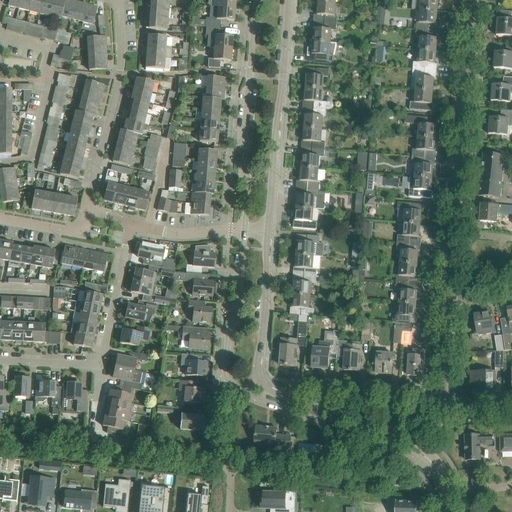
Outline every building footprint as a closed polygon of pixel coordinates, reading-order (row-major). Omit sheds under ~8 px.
[(9,0),(8,6),(9,6),(18,9),(20,0),(9,0)] [(28,11),(31,0),(20,0),(18,9),(28,11)] [(39,14),(42,0),(31,0),(28,11),(39,14)] [(53,0),(42,0),(39,14),(49,17),(53,0)] [(64,2),(57,0),(53,0),(49,17),(60,20),(64,2)] [(76,2),(69,0),(64,0),(64,2),(60,20),(61,20),(61,17),(71,19),(76,2)] [(150,0),(148,29),(158,30),(167,31),(168,0),(150,0)] [(217,0),(217,7),(235,9),(235,0),(217,0)] [(420,0),(420,10),(437,12),(438,0),(420,0)] [(87,4),(76,2),(71,19),(82,22),(87,4)] [(336,4),(318,2),(317,15),(314,15),(313,22),(337,24),(337,16),(335,16),(336,4)] [(87,4),(82,22),(89,24),(93,25),(95,17),(97,7),(87,4)] [(235,9),(217,7),(210,7),(209,18),(206,18),(205,27),(206,27),(220,28),(220,20),(234,21),(235,9)] [(420,10),(419,23),(416,23),(416,30),(439,32),(440,25),(436,25),(437,12),(420,10)] [(511,20),(497,19),(496,36),(511,37),(511,12),(509,12),(511,13),(511,20)] [(399,20),(411,21),(412,13),(399,13),(399,20)] [(380,20),(379,27),(389,28),(389,20),(380,20)] [(337,24),(313,22),(312,29),(314,29),(313,42),(331,43),(332,31),(336,31),(337,24)] [(219,36),(220,28),(206,27),(205,35),(215,36),(214,48),(232,49),(233,37),(219,36)] [(416,30),(415,37),(420,38),(419,50),(436,52),(437,39),(439,39),(439,32),(416,30)] [(148,35),(147,46),(165,48),(165,44),(166,37),(158,36),(148,35)] [(87,38),(88,49),(106,47),(105,36),(87,38)] [(313,42),(313,48),(308,47),(307,57),(310,57),(310,62),(321,63),(333,64),(334,56),(330,56),(331,43),(313,42)] [(509,53),(495,52),(493,69),(511,70),(511,45),(506,45),(509,46),(509,53)] [(165,48),(147,46),(146,57),(164,59),(165,48)] [(88,49),(88,60),(106,58),(106,47),(88,49)] [(231,61),(232,49),(214,48),(213,59),(208,59),(208,68),(219,69),(220,60),(231,61)] [(436,52),(419,50),(418,63),(413,63),(413,70),(436,72),(437,65),(435,65),(436,52)] [(56,68),(58,58),(59,56),(53,55),(50,67),(56,68)] [(146,57),(145,68),(163,70),(164,59),(146,57)] [(88,60),(88,61),(89,71),(107,69),(106,58),(88,60)] [(366,62),(365,69),(374,70),(375,63),(370,63),(366,62)] [(317,69),(315,69),(305,68),(305,75),(307,76),(305,88),(323,90),(324,77),(328,78),(329,70),(317,69)] [(415,90),(433,92),(434,79),(435,79),(436,72),(413,70),(412,77),(411,89),(415,90)] [(224,89),(225,78),(207,76),(206,87),(224,89)] [(151,93),(154,83),(136,78),(133,89),(151,93)] [(506,86),(492,85),(491,102),(510,103),(511,93),(511,78),(503,78),(507,79),(506,86)] [(86,80),(83,91),(101,96),(104,85),(86,80)] [(224,100),(224,89),(206,87),(205,98),(202,98),(224,100)] [(302,108),(326,110),(332,111),(333,103),(322,102),(323,90),(305,88),(304,101),(303,101),(302,108)] [(0,155),(11,155),(11,90),(0,89),(0,155)] [(151,93),(133,89),(131,99),(149,103),(151,93)] [(24,90),(24,101),(29,101),(32,90),(28,90),(24,90)] [(433,92),(415,90),(414,103),(410,102),(409,110),(422,111),(433,112),(433,105),(432,105),(433,92)] [(98,106),(101,96),(83,91),(81,102),(98,106)] [(220,110),(221,100),(224,100),(202,98),(201,109),(198,109),(220,110)] [(131,99),(128,110),(146,114),(149,103),(131,99)] [(81,102),(78,112),(75,111),(75,112),(93,116),(96,117),(98,106),(81,102)] [(220,110),(198,109),(196,108),(195,119),(201,120),(219,121),(220,110)] [(326,110),(302,108),(302,115),(305,116),(304,128),(322,130),(323,117),(325,117),(326,110)] [(128,110),(126,120),(143,124),(146,114),(128,110)] [(504,119),(490,118),(488,135),(507,136),(508,126),(511,125),(511,111),(501,110),(501,111),(504,111),(504,119)] [(75,112),(73,122),(90,127),(93,116),(75,112)] [(404,124),(414,125),(419,125),(418,137),(435,139),(436,126),(438,126),(438,119),(427,118),(405,116),(404,124)] [(126,120),(123,131),(120,130),(138,135),(141,135),(143,124),(126,120)] [(218,132),(219,121),(201,120),(200,130),(218,132)] [(88,137),(90,127),(73,122),(70,133),(88,137)] [(322,130),(304,128),(303,141),(302,141),(301,148),(325,150),(325,143),(321,142),(322,130)] [(169,129),(166,139),(172,140),(175,130),(169,129)] [(138,135),(120,130),(118,141),(135,145),(138,135)] [(200,130),(199,142),(217,143),(218,132),(200,130)] [(85,147),(88,137),(70,133),(68,143),(85,147)] [(158,150),(160,143),(160,140),(150,138),(148,137),(146,147),(158,150)] [(435,139),(418,137),(417,150),(412,150),(412,157),(435,159),(436,152),(434,152),(435,139)] [(135,145),(118,141),(115,151),(133,156),(135,145)] [(83,158),(85,147),(68,143),(65,154),(83,158)] [(48,146),(43,145),(39,158),(50,161),(51,153),(46,152),(48,146)] [(155,161),(156,158),(158,150),(146,147),(144,156),(145,156),(144,159),(155,161)] [(325,150),(301,148),(300,155),(302,155),(301,168),(318,170),(319,157),(324,158),(325,150)] [(207,150),(198,150),(197,161),(216,162),(217,151),(207,150)] [(130,166),(133,156),(115,151),(112,162),(122,164),(130,166)] [(62,164),(80,168),(83,158),(65,154),(62,164)] [(504,156),(493,155),(483,154),(478,197),(500,199),(504,156)] [(414,177),(432,179),(433,166),(435,166),(435,159),(412,157),(411,164),(415,165),(414,177)] [(144,159),(142,169),(154,172),(156,164),(155,164),(155,161),(144,159)] [(216,162),(197,161),(196,172),(215,173),(216,162)] [(77,179),(80,168),(62,164),(60,175),(77,179)] [(128,169),(121,167),(112,165),(110,170),(110,171),(119,173),(127,175),(128,169)] [(0,181),(16,179),(14,168),(0,170),(0,181)] [(317,182),(318,170),(301,168),(300,181),(296,181),(296,188),(319,190),(320,182),(317,182)] [(215,173),(196,172),(196,182),(214,184),(215,173)] [(145,173),(143,173),(142,178),(144,179),(154,181),(155,176),(145,173)] [(106,176),(103,188),(106,189),(103,201),(114,204),(118,186),(116,186),(118,179),(106,176)] [(409,189),(408,197),(421,198),(422,198),(432,199),(433,192),(431,192),(432,179),(414,177),(410,177),(409,189)] [(0,192),(17,190),(16,179),(0,181),(0,192)] [(80,189),(81,183),(70,181),(68,186),(80,189)] [(169,182),(168,191),(180,192),(180,189),(181,183),(169,182)] [(192,193),(213,195),(213,193),(217,193),(217,187),(214,187),(214,184),(196,182),(195,193),(192,193)] [(124,206),(128,188),(118,186),(114,204),(124,206)] [(128,188),(124,206),(128,207),(128,210),(134,212),(135,209),(139,191),(128,188)] [(296,208),(313,209),(324,210),(326,190),(319,190),(296,188),(295,195),(297,195),(296,208)] [(0,198),(1,204),(19,201),(17,190),(0,192),(0,198)] [(42,211),(45,193),(34,191),(33,199),(31,209),(42,211)] [(150,194),(139,191),(135,209),(145,211),(150,194)] [(52,213),(56,195),(45,193),(42,211),(52,213)] [(192,193),(191,204),(209,205),(210,195),(213,195),(192,193)] [(63,215),(66,197),(56,195),(52,213),(63,215)] [(77,199),(66,197),(63,215),(74,217),(77,199)] [(165,200),(160,199),(157,210),(163,212),(165,200)] [(168,213),(171,201),(165,200),(163,212),(168,213)] [(398,203),(397,210),(399,211),(404,211),(403,223),(420,225),(421,212),(423,212),(423,205),(413,204),(412,204),(400,203),(398,203)] [(208,216),(209,205),(191,204),(190,215),(208,216)] [(497,211),(498,206),(481,205),(479,222),(496,223),(497,211)] [(312,222),(313,209),(296,208),(295,221),(293,221),(293,228),(304,229),(316,230),(317,222),(312,222)] [(420,245),(421,238),(419,238),(420,225),(403,223),(402,236),(397,236),(397,243),(420,245)] [(362,230),(361,237),(371,238),(371,230),(362,230)] [(324,244),(319,243),(320,237),(307,236),(296,235),(296,242),(297,242),(296,255),(314,256),(323,257),(324,244)] [(0,248),(0,264),(2,265),(2,263),(3,260),(9,261),(12,243),(1,241),(0,248)] [(9,261),(8,266),(18,268),(23,245),(12,243),(9,261)] [(167,270),(168,263),(161,262),(164,248),(140,243),(138,257),(149,260),(148,266),(152,266),(167,270)] [(420,245),(397,243),(396,250),(401,251),(400,263),(417,265),(418,252),(420,252),(420,245)] [(30,265),(33,247),(23,245),(18,268),(23,269),(24,264),(30,265)] [(72,266),(75,248),(64,246),(61,264),(72,266)] [(194,252),(193,266),(186,265),(186,272),(201,273),(201,267),(214,268),(215,254),(209,253),(210,246),(195,247),(195,252),(194,252)] [(40,267),(44,249),(33,247),(30,265),(29,270),(34,271),(35,266),(40,267)] [(82,268),(86,251),(75,248),(72,266),(82,268)] [(55,251),(44,249),(40,267),(52,269),(53,261),(55,251)] [(93,271),(97,253),(86,251),(82,268),(93,271)] [(93,271),(104,273),(107,255),(97,253),(93,271)] [(316,277),(317,269),(313,269),(314,256),(296,255),(295,268),(293,268),(293,275),(316,277)] [(487,262),(488,268),(488,269),(498,268),(497,260),(487,262)] [(400,263),(399,276),(396,276),(396,283),(419,285),(420,278),(416,278),(417,265),(400,263)] [(155,275),(173,278),(174,272),(174,271),(167,270),(152,266),(151,272),(135,269),(133,281),(153,285),(155,275)] [(173,281),(193,282),(192,295),(212,297),(213,282),(199,281),(200,275),(190,274),(186,274),(175,273),(174,272),(173,278),(173,281)] [(316,277),(293,275),(292,282),(294,282),(293,295),(310,296),(311,284),(316,284),(316,277)] [(166,287),(164,298),(155,296),(155,297),(151,297),(153,285),(133,281),(130,292),(145,296),(144,301),(142,300),(142,301),(161,305),(168,307),(170,299),(171,291),(172,289),(166,287)] [(102,286),(90,283),(89,289),(101,292),(102,286)] [(416,305),(417,292),(419,292),(419,285),(396,283),(395,290),(399,291),(398,303),(416,305)] [(345,290),(345,298),(353,298),(353,290),(345,290)] [(84,292),(82,303),(100,306),(102,296),(92,294),(84,292)] [(290,315),(295,315),(301,316),(313,317),(314,309),(309,309),(310,296),(293,295),(292,308),(290,308),(290,315)] [(0,308),(6,309),(10,309),(11,297),(1,296),(0,308)] [(25,298),(23,297),(17,297),(16,309),(24,310),(25,298)] [(32,298),(25,298),(24,310),(32,310),(32,298)] [(125,318),(143,322),(143,321),(149,322),(152,315),(154,316),(155,310),(160,311),(161,305),(142,301),(140,307),(128,304),(125,318)] [(204,302),(188,301),(187,313),(193,314),(192,322),(210,324),(211,309),(204,308),(204,302)] [(80,313),(98,317),(100,306),(77,302),(76,302),(74,312),(80,313)] [(416,325),(417,318),(415,318),(416,305),(398,303),(397,316),(393,315),(392,323),(403,324),(416,325)] [(503,335),(505,351),(511,350),(511,344),(511,335),(511,334),(511,307),(506,308),(508,318),(500,319),(502,329),(503,335)] [(80,313),(78,324),(96,328),(98,317),(80,313)] [(484,335),(494,334),(492,318),(492,316),(491,313),(474,315),(476,325),(474,325),(475,334),(471,334),(471,335),(483,333),(484,335)] [(11,341),(12,323),(12,318),(7,318),(7,323),(1,322),(0,341),(11,341)] [(28,324),(23,323),(22,342),(33,342),(34,324),(33,324),(34,319),(28,318),(28,324)] [(297,336),(297,340),(298,340),(297,347),(305,347),(306,337),(307,323),(298,322),(297,336)] [(370,342),(371,323),(362,322),(362,327),(361,341),(370,342)] [(21,345),(21,342),(22,342),(23,323),(12,323),(11,341),(15,341),(15,344),(21,345)] [(72,323),(70,333),(75,334),(93,338),(96,328),(78,324),(72,323)] [(34,324),(33,342),(44,343),(44,332),(45,325),(34,324)] [(402,333),(407,333),(416,334),(417,325),(416,325),(403,324),(403,331),(402,333)] [(151,329),(147,329),(138,327),(136,333),(123,330),(120,343),(138,347),(139,341),(148,343),(151,329)] [(203,329),(183,327),(182,340),(189,341),(188,349),(208,350),(209,335),(203,335),(203,329)] [(403,331),(394,330),(393,344),(402,345),(402,333),(403,331)] [(324,341),(333,342),(333,343),(330,343),(320,342),(319,349),(313,348),(312,368),(328,369),(329,354),(337,355),(338,332),(333,331),(333,332),(325,332),(324,341)] [(337,355),(337,357),(344,358),(343,371),(359,372),(361,352),(361,345),(361,343),(338,341),(339,332),(338,332),(337,355)] [(93,338),(75,334),(73,345),(91,349),(93,338)] [(503,351),(505,351),(503,335),(494,336),(496,352),(503,351)] [(281,346),(280,366),(296,367),(296,357),(297,347),(298,340),(297,340),(287,340),(287,346),(281,346)] [(425,351),(414,350),(413,356),(409,356),(407,376),(423,377),(425,351)] [(503,351),(496,352),(495,352),(495,368),(503,369),(503,351)] [(145,362),(146,355),(137,353),(135,359),(145,362)] [(391,374),(393,354),(374,353),(373,365),(376,365),(375,373),(391,374)] [(195,355),(186,355),(181,354),(180,366),(186,366),(185,376),(206,377),(207,362),(195,361),(195,355)] [(134,359),(127,358),(117,356),(115,367),(134,371),(132,370),(134,359)] [(116,368),(114,379),(124,381),(123,387),(131,389),(141,391),(142,384),(140,384),(141,378),(142,373),(134,371),(115,367),(116,368)] [(495,383),(495,373),(471,372),(471,383),(478,383),(478,392),(495,393),(495,383)] [(59,407),(60,407),(60,398),(55,398),(55,382),(47,382),(47,377),(37,376),(36,397),(35,397),(34,400),(37,401),(38,402),(43,402),(46,399),(46,398),(52,398),(51,407),(52,407),(52,415),(58,415),(59,407)] [(2,391),(3,378),(0,377),(0,405),(1,406),(1,412),(8,412),(8,406),(8,391),(2,391)] [(29,389),(29,379),(15,378),(15,396),(28,397),(29,389)] [(197,382),(187,382),(179,381),(178,391),(184,392),(184,402),(202,404),(203,399),(204,399),(205,389),(197,388),(197,382)] [(63,389),(62,414),(80,415),(80,413),(86,413),(86,401),(80,401),(81,384),(67,383),(67,389),(63,389)] [(130,395),(131,389),(123,387),(116,386),(115,391),(110,390),(107,404),(105,403),(104,408),(131,413),(133,404),(130,404),(132,395),(130,395)] [(34,402),(26,402),(25,414),(33,415),(34,402)] [(129,423),(131,413),(104,408),(103,413),(105,413),(103,426),(107,427),(106,433),(121,436),(122,430),(125,431),(127,422),(129,423)] [(203,416),(181,415),(179,430),(201,431),(203,416)] [(290,450),(291,436),(276,435),(277,428),(256,426),(254,444),(274,446),(274,448),(290,450)] [(511,434),(499,435),(500,453),(511,452),(511,434)] [(493,436),(479,436),(465,436),(465,460),(479,460),(479,447),(493,447),(493,436)] [(39,462),(39,465),(46,466),(46,469),(60,471),(61,464),(39,462)] [(52,496),(54,480),(31,478),(28,504),(45,506),(46,496),(52,496)] [(0,500),(2,500),(2,502),(3,500),(3,498),(7,498),(10,498),(11,494),(12,489),(18,489),(19,481),(12,480),(12,483),(4,483),(4,482),(0,482),(0,500)] [(105,485),(103,507),(113,508),(113,507),(116,507),(115,511),(127,511),(129,487),(132,487),(133,483),(130,482),(130,481),(118,480),(118,486),(105,485)] [(141,486),(138,511),(161,511),(162,508),(169,508),(171,490),(164,489),(164,488),(141,486)] [(207,505),(209,487),(202,487),(201,496),(187,494),(185,511),(199,511),(200,505),(207,505)] [(65,492),(63,508),(65,508),(66,508),(68,508),(68,509),(68,508),(69,508),(69,509),(70,509),(70,508),(72,508),(72,509),(72,508),(89,510),(89,509),(90,504),(96,505),(97,492),(81,490),(81,493),(65,492)] [(264,493),(263,501),(261,501),(261,509),(278,509),(278,511),(294,511),(294,509),(288,509),(289,494),(288,494),(289,492),(278,492),(278,494),(264,493)] [(395,502),(394,511),(416,511),(416,503),(395,502)]
